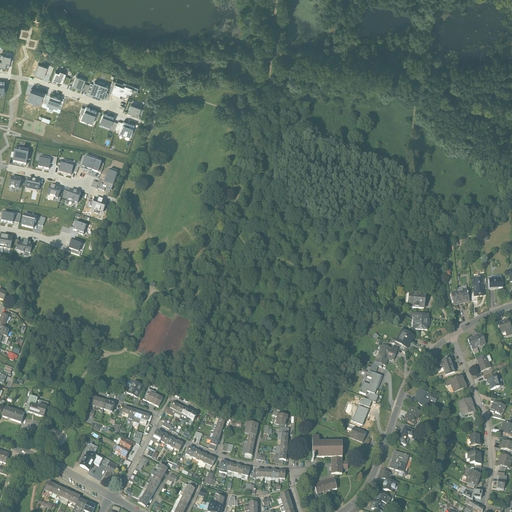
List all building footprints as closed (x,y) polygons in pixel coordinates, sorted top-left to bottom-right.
[(0,66),(9,68),(11,56),(0,54),(0,66)] [(47,67),(38,63),(34,75),(43,78),(45,73),(47,67)] [(47,67),(45,73),(51,75),(54,66),(48,64),(47,67)] [(62,83),(65,76),(66,73),(60,71),(59,73),(55,71),(52,81),(57,83),(58,81),(62,83)] [(62,83),(68,85),(71,78),(65,76),(62,83)] [(85,79),(76,76),(72,86),(76,88),(77,87),(82,89),(84,84),(85,79)] [(97,83),(94,82),(93,85),(90,92),(93,93),(93,94),(92,96),(100,99),(100,97),(101,96),(103,97),(105,92),(107,87),(104,85),(105,83),(98,80),(97,83)] [(113,87),(111,93),(119,96),(120,93),(125,95),(127,91),(130,93),(132,88),(133,86),(124,82),(123,84),(115,82),(113,87)] [(44,93),(31,88),(28,96),(29,96),(27,100),(39,105),(41,102),(44,93)] [(46,105),(50,97),(46,96),(43,103),(42,108),(48,110),(49,108),(50,107),(46,105)] [(54,108),(57,109),(60,101),(60,100),(57,99),(54,98),(54,97),(50,96),(50,97),(46,105),(50,107),(49,108),(53,110),(54,108)] [(64,102),(60,101),(57,109),(54,108),(53,110),(52,111),(59,114),(64,102)] [(139,114),(141,109),(141,108),(131,104),(128,113),(138,116),(139,114)] [(90,109),(86,108),(83,115),(82,115),(81,120),(93,125),(94,121),(93,120),(96,112),(92,111),(89,110),(90,109)] [(110,127),(112,122),(113,118),(103,114),(100,123),(110,127)] [(115,130),(118,124),(112,122),(110,127),(109,130),(115,132),(115,130)] [(122,124),(119,132),(119,133),(130,138),(134,126),(123,122),(122,124)] [(18,140),(16,146),(27,148),(28,145),(30,146),(31,143),(18,140)] [(13,161),(26,164),(28,151),(16,148),(13,161)] [(38,166),(49,168),(50,163),(51,159),(40,157),(38,166)] [(101,162),(85,157),(81,169),(92,173),(92,171),(98,173),(101,164),(101,162)] [(66,163),(62,161),(59,171),(63,172),(63,173),(67,174),(67,173),(71,175),(74,165),(70,164),(70,163),(66,162),(66,163)] [(105,189),(111,191),(117,173),(109,170),(108,174),(107,174),(104,180),(105,180),(103,184),(103,186),(105,187),(106,188),(105,189)] [(9,186),(19,188),(21,178),(11,176),(9,186)] [(40,181),(28,178),(26,187),(38,190),(40,181)] [(60,188),(50,185),(47,195),(58,198),(60,188)] [(61,197),(66,200),(70,191),(64,189),(61,197)] [(77,202),(80,193),(70,189),(70,191),(66,200),(73,202),(74,201),(77,202)] [(95,198),(94,201),(93,203),(92,203),(92,205),(91,204),(90,206),(92,207),(91,208),(95,209),(95,210),(99,211),(102,212),(106,202),(95,198)] [(1,220),(12,223),(13,221),(14,215),(14,214),(11,213),(11,211),(6,210),(6,212),(3,212),(1,220)] [(36,217),(24,214),(21,225),(33,228),(34,222),(35,222),(36,217)] [(82,224),(76,222),(73,229),(79,232),(79,233),(83,235),(86,227),(86,228),(88,225),(83,223),(82,224)] [(12,237),(0,234),(0,246),(10,248),(12,237)] [(30,242),(16,238),(13,249),(19,250),(19,251),(23,252),(24,251),(30,253),(32,245),(30,244),(30,242)] [(72,239),(69,248),(72,249),(78,251),(81,243),(72,239)] [(482,278),(473,279),(474,290),(474,296),(477,296),(483,295),(482,278)] [(501,280),(489,281),(489,289),(503,288),(503,286),(502,286),(501,280)] [(467,291),(462,292),(463,293),(459,294),(461,304),(469,302),(468,299),(469,299),(467,291)] [(426,294),(410,292),(409,293),(411,293),(410,299),(409,300),(409,301),(408,306),(424,308),(425,301),(423,301),(424,294),(425,295),(426,294)] [(461,304),(459,294),(455,295),(455,294),(451,295),(452,298),(453,302),(454,306),(461,304)] [(414,318),(416,319),(415,328),(427,329),(428,314),(412,313),(413,314),(413,316),(414,318)] [(8,317),(2,315),(0,320),(6,323),(8,317)] [(511,331),(509,320),(503,322),(503,323),(499,324),(502,336),(506,335),(507,336),(511,334),(511,331)] [(4,329),(0,327),(0,334),(2,335),(6,337),(8,331),(4,329)] [(406,349),(410,342),(411,342),(414,337),(401,329),(394,342),(406,349)] [(480,335),(473,338),(471,337),(468,339),(473,350),(477,348),(476,346),(483,343),(480,335)] [(388,359),(393,361),(397,352),(381,346),(375,362),(385,367),(388,359)] [(16,360),(18,354),(9,351),(7,357),(16,360)] [(477,361),(481,372),(490,368),(486,357),(484,358),(477,361)] [(447,359),(445,359),(441,361),(441,362),(435,364),(437,369),(443,366),(446,375),(454,372),(450,358),(447,359)] [(494,367),(490,368),(492,372),(507,366),(507,365),(507,363),(494,367)] [(4,370),(12,373),(14,367),(6,364),(4,370)] [(491,372),(482,376),(485,380),(487,380),(493,378),(491,372)] [(371,380),(369,386),(363,384),(361,389),(366,391),(366,392),(374,395),(381,377),(373,374),(369,373),(367,378),(371,380)] [(461,376),(446,382),(447,386),(451,385),(454,393),(466,388),(464,383),(461,376)] [(493,378),(487,380),(488,384),(489,384),(491,389),(499,387),(501,386),(500,382),(498,383),(496,377),(493,378)] [(133,384),(128,394),(136,398),(136,397),(139,391),(141,387),(133,384)] [(156,393),(148,390),(142,400),(154,406),(158,408),(162,398),(158,397),(158,398),(154,397),(156,393)] [(432,396),(420,390),(414,402),(418,404),(423,407),(426,399),(429,400),(432,396)] [(37,399),(30,396),(29,399),(27,404),(25,411),(25,412),(24,413),(28,414),(28,413),(44,418),(44,417),(47,409),(49,403),(37,400),(37,399)] [(100,400),(98,399),(95,407),(103,410),(106,402),(100,400)] [(469,399),(458,403),(461,413),(462,412),(464,416),(475,412),(473,407),(472,407),(469,399)] [(114,405),(108,402),(108,403),(106,402),(103,410),(112,413),(114,405)] [(497,403),(494,402),(490,411),(495,414),(500,416),(502,411),(503,411),(505,407),(497,403)] [(179,406),(173,403),(170,409),(176,412),(179,406)] [(184,410),(179,406),(176,412),(175,414),(181,417),(181,416),(184,410)] [(368,411),(358,407),(352,422),(362,427),(368,411)] [(410,407),(404,421),(414,426),(416,422),(415,422),(420,412),(420,413),(421,412),(410,407)] [(23,414),(6,408),(7,408),(6,408),(3,418),(3,417),(20,423),(20,424),(21,424),(24,414),(23,414)] [(130,410),(124,408),(123,410),(121,415),(124,416),(125,415),(128,416),(130,410)] [(136,412),(130,410),(128,416),(127,421),(133,423),(133,422),(136,412)] [(190,413),(184,410),(181,416),(183,417),(184,416),(187,418),(190,413)] [(143,414),(136,412),(133,422),(139,424),(140,422),(143,414)] [(282,415),(274,412),(273,416),(277,417),(276,425),(279,425),(285,426),(286,420),(287,421),(288,417),(285,415),(282,415)] [(196,416),(190,413),(187,418),(193,421),(196,416)] [(149,416),(143,414),(140,422),(143,423),(144,421),(147,422),(149,416)] [(225,422),(219,420),(217,426),(223,428),(225,422)] [(165,423),(164,422),(161,426),(169,430),(171,426),(165,423)] [(258,425),(247,423),(244,435),(249,436),(255,437),(258,425)] [(511,426),(503,423),(500,434),(511,437),(511,426)] [(223,428),(217,426),(215,432),(221,434),(223,428)] [(402,431),(396,442),(405,446),(410,438),(414,440),(417,434),(409,430),(404,428),(402,431)] [(366,435),(353,429),(349,438),(362,444),(365,438),(366,435)] [(157,431),(152,442),(155,443),(158,440),(161,441),(164,436),(160,434),(161,433),(157,431)] [(221,434),(215,432),(212,438),(218,440),(221,434)] [(167,436),(164,435),(164,436),(161,441),(160,442),(163,444),(164,443),(167,445),(170,439),(167,437),(167,436)] [(479,436),(470,436),(470,446),(481,446),(481,442),(480,442),(479,436)] [(174,440),(171,438),(170,439),(167,445),(167,446),(170,447),(171,446),(174,448),(177,443),(173,441),(174,440)] [(218,440),(212,438),(210,445),(216,447),(218,440)] [(342,444),(319,443),(319,438),(313,438),(312,453),(313,453),(313,459),(331,459),(342,459),(342,455),(344,455),(344,449),(342,449),(342,444)] [(371,440),(365,438),(362,444),(368,446),(371,440)] [(125,442),(122,440),(119,446),(129,452),(132,446),(125,442)] [(511,443),(508,442),(503,441),(501,449),(509,451),(511,451),(511,443)] [(183,444),(177,442),(177,443),(174,448),(173,449),(179,452),(183,444)] [(90,446),(85,455),(85,454),(85,455),(86,456),(87,456),(81,467),(80,466),(80,467),(89,472),(89,471),(93,464),(99,467),(101,464),(102,461),(94,456),(97,450),(98,450),(98,449),(90,445),(90,446)] [(129,452),(119,446),(116,452),(119,454),(126,458),(126,457),(129,452)] [(193,449),(189,448),(185,455),(189,457),(190,456),(193,458),(195,452),(192,450),(193,449)] [(246,449),(243,448),(242,454),(251,456),(253,450),(246,449)] [(193,458),(192,458),(196,460),(196,459),(199,461),(202,455),(199,453),(196,451),(193,458)] [(8,455),(0,452),(0,462),(5,464),(8,455)] [(408,457),(394,452),(389,469),(401,473),(405,462),(407,462),(408,457)] [(481,456),(481,453),(472,453),(471,453),(468,453),(468,459),(470,459),(470,463),(474,463),(474,465),(475,465),(481,465),(481,461),(482,461),(482,457),(481,456)] [(206,456),(203,454),(202,455),(199,461),(199,462),(203,463),(203,462),(206,464),(209,458),(206,457),(206,456)] [(511,458),(501,455),(498,466),(500,466),(506,468),(509,469),(511,458)] [(206,464),(206,465),(211,467),(215,460),(209,457),(209,458),(206,464)] [(342,459),(331,459),(331,475),(342,475),(342,471),(348,471),(348,463),(342,463),(342,459)] [(226,463),(222,462),(220,470),(224,471),(224,470),(227,471),(229,465),(226,464),(226,463)] [(233,465),(229,464),(229,465),(227,471),(227,472),(231,473),(231,472),(235,473),(236,467),(233,466),(233,465)] [(117,469),(108,465),(106,467),(106,468),(107,469),(105,472),(107,473),(105,477),(113,482),(117,475),(114,473),(117,469)] [(240,467),(236,466),(236,467),(235,473),(234,474),(238,475),(238,474),(242,475),(243,468),(240,467)] [(8,471),(0,467),(0,473),(7,476),(8,471)] [(164,474),(158,470),(154,478),(161,481),(165,474),(164,474)] [(256,470),(256,479),(260,479),(260,478),(264,478),(264,472),(260,472),(260,470),(256,470)] [(481,471),(474,471),(473,473),(469,472),(467,477),(478,481),(480,476),(481,471)] [(478,481),(467,477),(465,482),(468,483),(475,486),(476,486),(478,481)] [(161,481),(154,478),(149,485),(156,489),(161,481)] [(330,481),(314,485),(317,495),(332,491),(337,490),(334,480),(330,481)] [(388,481),(385,480),(384,483),(383,486),(383,487),(382,490),(388,492),(392,493),(393,490),(394,490),(395,487),(394,486),(395,483),(388,481)] [(506,481),(498,480),(497,488),(504,489),(504,486),(505,486),(506,481)] [(56,487),(50,484),(48,483),(44,491),(52,494),(56,487)] [(156,489),(149,485),(145,492),(152,496),(156,489)] [(195,490),(188,486),(184,494),(191,498),(195,490)] [(56,487),(52,494),(60,498),(64,491),(64,490),(58,488),(56,487)] [(64,491),(60,498),(61,498),(68,502),(72,494),(66,491),(66,492),(64,491)] [(471,494),(466,494),(466,497),(472,501),(472,498),(480,499),(482,492),(474,491),(473,494),(471,493),(471,494)] [(145,492),(141,500),(148,504),(152,496),(145,492)] [(287,493),(279,496),(282,504),(290,502),(287,493)] [(72,494),(68,502),(76,505),(79,500),(80,498),(74,495),(72,494)] [(191,498),(184,494),(182,498),(179,496),(177,500),(180,502),(187,505),(191,498)] [(385,497),(378,495),(376,503),(387,506),(388,507),(391,499),(385,497)] [(224,499),(217,497),(214,505),(222,507),(224,499)] [(79,500),(76,505),(75,507),(74,510),(73,511),(82,511),(83,511),(87,503),(81,500),(81,501),(79,500)] [(481,511),(483,509),(470,501),(468,505),(473,508),(473,509),(474,510),(474,509),(479,511),(481,511)] [(183,511),(187,505),(180,502),(176,509),(181,511),(183,511)] [(290,502),(282,504),(284,511),(285,511),(292,510),(290,502)] [(376,503),(374,502),(371,509),(379,511),(383,511),(384,510),(386,510),(387,506),(376,503)] [(87,503),(83,511),(85,511),(92,511),(95,507),(89,504),(87,503)]
